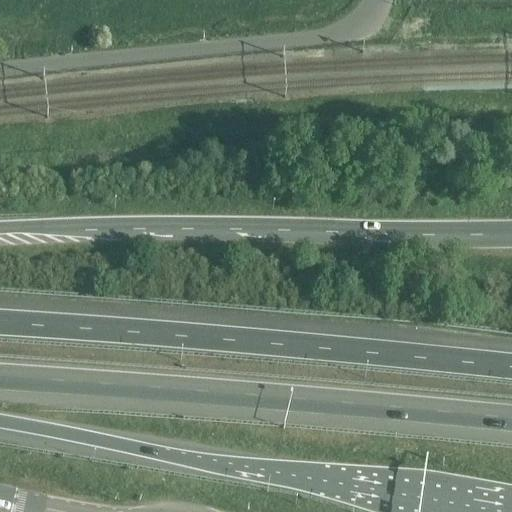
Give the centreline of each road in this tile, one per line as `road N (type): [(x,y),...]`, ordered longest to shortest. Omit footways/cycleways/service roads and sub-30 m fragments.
road 1 (motorway): [(0,420),(505,511)]
road 2 (motorway): [(0,377),(511,418)]
road 3 (motorway): [(511,365),(0,324)]
road 4 (motorway): [(511,233),(0,232)]
road 5 (unclassified): [(0,69),(315,38),(343,28),(371,0)]
